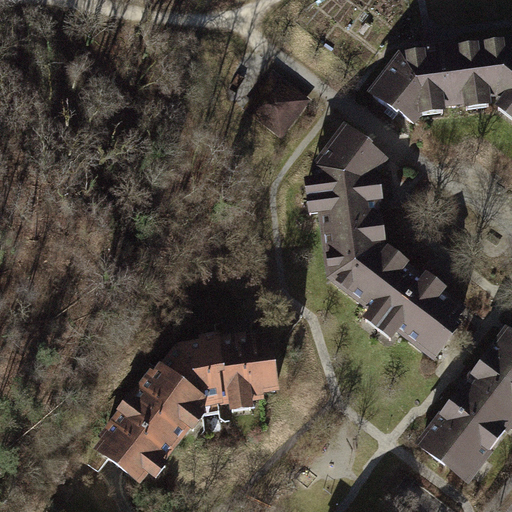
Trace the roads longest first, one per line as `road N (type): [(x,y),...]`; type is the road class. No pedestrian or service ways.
road 1 (track): [(181,25),(341,124),(446,203)]
road 2 (track): [(86,0),(181,25),(235,0)]
